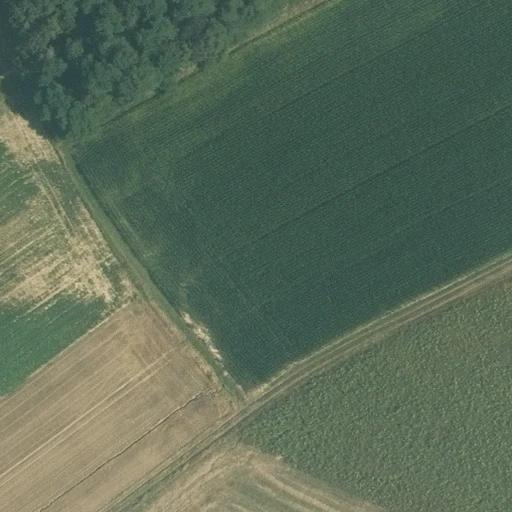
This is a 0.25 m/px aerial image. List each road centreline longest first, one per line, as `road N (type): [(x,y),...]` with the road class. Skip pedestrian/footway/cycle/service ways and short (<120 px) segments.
road 1 (track): [(0,8),(86,196),(196,350),(257,412)]
road 2 (track): [(123,511),(312,372),(511,269)]
road 3 (track): [(314,0),(56,132)]
